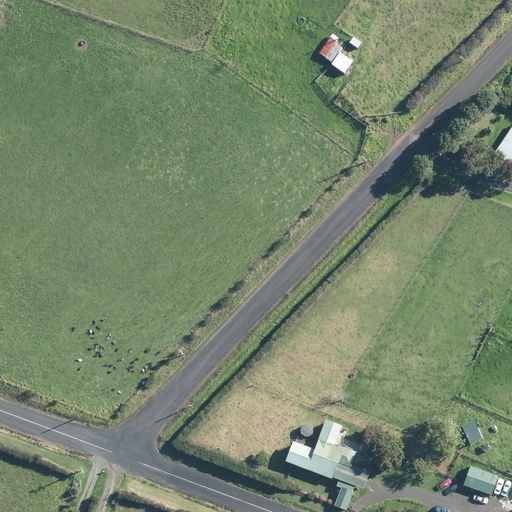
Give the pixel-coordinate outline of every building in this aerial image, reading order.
[(341,54),(343,50),(336,45),(340,40),(333,35),(320,54),(334,64),(333,67),(344,75),(353,63),(341,54)] [(353,36),(348,44),(358,51),(363,43),(353,36)] [(511,129),(495,156),(511,166),(511,129)] [(342,427),(326,421),(315,451),(294,443),(286,463),(339,482),(337,487),(342,489),(336,507),(345,510),(354,486),(363,489),(369,473),(351,467),(357,452),(336,445),(342,427)] [(480,442),(473,424),(463,428),(470,446),(480,442)] [(497,477),(470,467),(463,486),(491,496),(497,477)]
